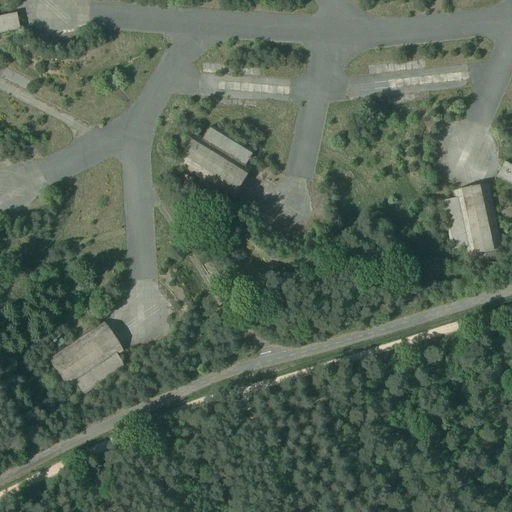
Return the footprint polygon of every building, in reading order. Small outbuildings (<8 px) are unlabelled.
[(0,15),(0,33),(16,30),(13,13),(0,15)] [(175,163),(233,197),(251,167),(247,165),(254,151),(208,124),(201,136),(193,132),(187,143),(181,139),(174,152),(180,155),(175,163)] [(499,174),(511,180),(511,164),(505,161),(499,174)] [(479,255),(480,262),(495,258),(493,252),(504,249),(489,183),(455,191),(456,197),(444,200),(455,248),(467,245),(469,257),(479,255)] [(60,243),(62,253),(79,249),(77,239),(60,243)] [(73,385),(80,395),(122,366),(115,357),(122,352),(102,323),(46,360),(53,370),(47,374),(54,385),(60,381),(66,390),(73,385)]
